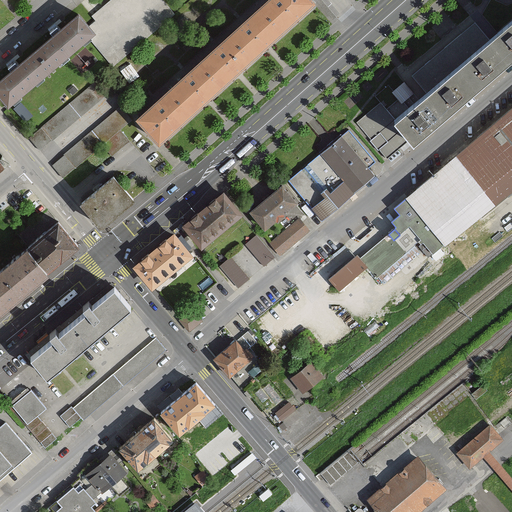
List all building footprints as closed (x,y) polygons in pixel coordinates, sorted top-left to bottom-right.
[(95,28),(85,36),(112,67),(174,13),(163,0),(109,0),(93,14),(96,18),(91,23),(95,28)] [(314,0),(266,0),(261,5),(285,31),(316,2),(314,0)] [(229,33),(253,59),(285,31),(261,5),(229,33)] [(91,23),(78,9),(36,46),(52,65),(85,36),(95,28),(91,23)] [(511,18),(492,36),(510,58),(511,57),(511,18)] [(223,86),(253,59),(229,33),(200,60),(223,86)] [(459,64),(478,86),(510,58),(492,36),(459,64)] [(52,65),(36,46),(0,76),(0,92),(9,103),(52,65)] [(192,114),(223,86),(200,60),(168,88),(192,114)] [(459,64),(428,90),(447,112),(478,86),(459,64)] [(28,136),(39,149),(115,85),(104,72),(28,136)] [(390,161),(414,141),(395,118),(408,107),(388,85),(377,95),(381,101),(356,122),(390,161)] [(161,142),(192,114),(168,88),(138,116),(161,142)] [(414,141),(447,112),(428,90),(408,107),(395,118),(414,141)] [(495,203),(511,189),(511,106),(454,154),(495,203)] [(117,108),(51,165),(63,179),(107,141),(120,129),(129,122),(117,108)] [(348,128),(287,180),(321,220),(373,175),(367,167),(376,160),(348,128)] [(120,129),(107,141),(117,151),(129,139),(120,129)] [(454,154),(429,175),(470,224),(495,203),(454,154)] [(101,225),(131,199),(110,174),(80,200),(101,225)] [(470,224),(429,175),(403,196),(444,246),(470,224)] [(298,201),(281,181),(250,208),(267,228),(298,201)] [(243,210),(223,186),(204,203),(224,226),(243,210)] [(444,246),(403,196),(391,206),(397,214),(389,221),(395,227),(399,231),(407,224),(426,247),(433,255),(444,246)] [(224,226),(204,203),(183,221),(203,244),(224,226)] [(301,218),(271,243),(281,254),(310,229),(301,218)] [(27,247),(48,273),(79,247),(58,221),(27,247)] [(395,227),(360,257),(367,265),(383,283),(426,247),(407,224),(399,231),(395,227)] [(193,251),(176,232),(154,250),(171,270),(193,251)] [(255,235),(245,244),(250,250),(263,265),(273,257),(255,235)] [(0,274),(20,297),(48,273),(27,247),(0,270),(0,274)] [(171,270),(154,250),(136,265),(153,285),(171,270)] [(360,257),(356,253),(329,277),(339,289),(367,265),(360,257)] [(248,278),(229,257),(218,266),(237,287),(248,278)] [(0,313),(20,297),(0,274),(0,313)] [(112,285),(89,304),(92,308),(115,289),(112,285)] [(86,313),(73,324),(60,335),(56,331),(55,332),(50,336),(54,341),(33,358),(48,376),(131,308),(115,289),(92,308),(89,304),(87,305),(83,309),(86,313)] [(83,309),(56,331),(60,335),(73,324),(86,313),(83,309)] [(181,317),(179,319),(181,321),(190,332),(202,322),(192,309),(181,317)] [(29,353),(33,358),(54,341),(50,336),(29,353)] [(156,337),(73,408),(81,417),(83,420),(165,349),(156,337)] [(252,357),(235,337),(213,356),(231,376),(252,357)] [(323,378),(309,361),(290,377),(303,394),(323,378)] [(217,407),(197,383),(177,399),(197,423),(217,407)] [(482,384),(472,393),(476,398),(487,390),(482,384)] [(31,391),(11,406),(45,448),(56,439),(38,416),(46,410),(31,391)] [(197,423),(177,399),(160,413),(180,438),(197,423)] [(295,409),(289,402),(275,413),(281,420),(295,409)] [(81,417),(73,408),(72,407),(60,416),(69,427),(81,417)] [(295,409),(281,420),(286,427),(300,416),(295,409)] [(172,437),(153,415),(135,430),(154,452),(172,437)] [(0,477),(14,465),(30,452),(4,422),(0,425),(0,477)] [(490,422),(456,451),(469,466),(483,455),(489,449),(503,438),(490,422)] [(138,466),(154,452),(135,430),(119,444),(138,466)] [(489,462),(511,487),(511,475),(496,457),(489,449),(483,455),(489,462)] [(110,451),(85,473),(92,482),(100,491),(102,493),(127,471),(110,451)] [(349,451),(321,473),(330,484),(358,462),(349,451)] [(417,511),(446,487),(418,454),(367,497),(376,508),(379,511),(417,511)] [(202,469),(195,475),(202,484),(209,478),(202,469)] [(92,482),(85,488),(93,497),(100,491),(92,482)] [(73,485),(56,500),(60,505),(56,509),(58,511),(98,511),(91,506),(96,502),(93,497),(85,488),(83,486),(78,491),(73,485)] [(154,495),(147,500),(151,505),(158,501),(154,495)] [(203,511),(195,502),(183,511),(203,511)]
